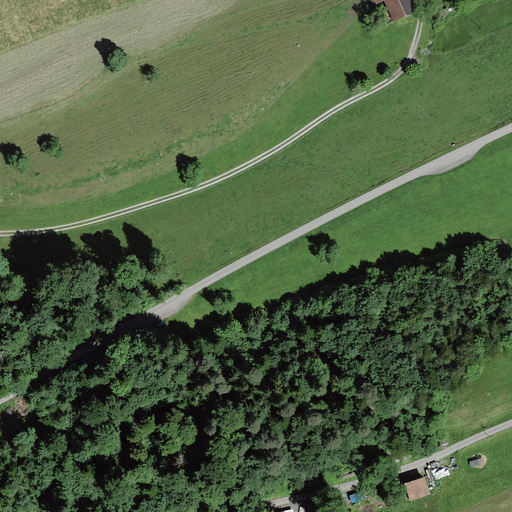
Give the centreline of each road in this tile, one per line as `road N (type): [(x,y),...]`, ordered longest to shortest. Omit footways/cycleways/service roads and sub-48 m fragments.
road 1 (track): [(511,129),(0,385)]
road 2 (track): [(0,235),(84,224),(188,194),(246,165),(397,77),(411,61),(420,22)]
road 3 (residential): [(511,420),(386,478),(266,511)]
